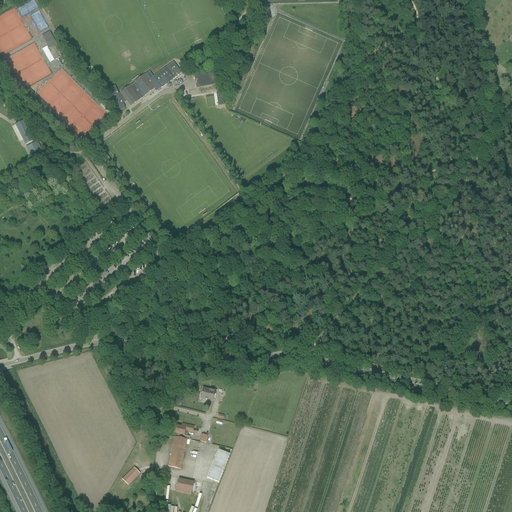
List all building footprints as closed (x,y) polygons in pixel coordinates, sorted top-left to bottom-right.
[(38,14),(31,18),(37,29),(39,28),(36,22),(41,19),(38,14)] [(50,32),(42,36),(49,48),(47,49),(54,61),(59,58),(59,56),(63,54),(65,53),(62,47),(59,49),(50,32)] [(167,66),(153,77),(149,71),(124,90),(120,93),(121,94),(119,95),(115,86),(107,90),(113,103),(118,112),(120,111),(125,108),(123,102),(126,101),(131,107),(140,100),(145,96),(154,89),(155,90),(155,91),(155,90),(157,91),(158,91),(162,88),(182,73),(174,63),(173,62),(168,66),(167,66)] [(219,84),(217,73),(195,77),(197,88),(219,84)] [(30,134),(33,132),(31,129),(28,131),(23,121),(15,125),(25,145),(33,141),(30,134)] [(41,150),(37,142),(27,147),(30,155),(35,153),(39,160),(43,158),(39,150),(41,150)] [(201,398),(213,401),(215,391),(203,389),(202,393),(201,393),(201,396),(201,398)] [(174,438),(182,440),(183,434),(187,435),(188,431),(193,432),(194,427),(182,425),(181,427),(177,426),(176,433),(178,434),(177,438),(175,437),(174,438)] [(208,436),(201,435),(200,441),(207,443),(208,436)] [(182,440),(174,438),(168,467),(180,469),(182,462),(181,461),(185,441),(182,440)] [(207,478),(218,483),(229,454),(218,450),(207,478)] [(140,473),(134,468),(123,480),(128,485),(140,473)] [(194,482),(178,479),(176,492),(191,495),(194,482)]
